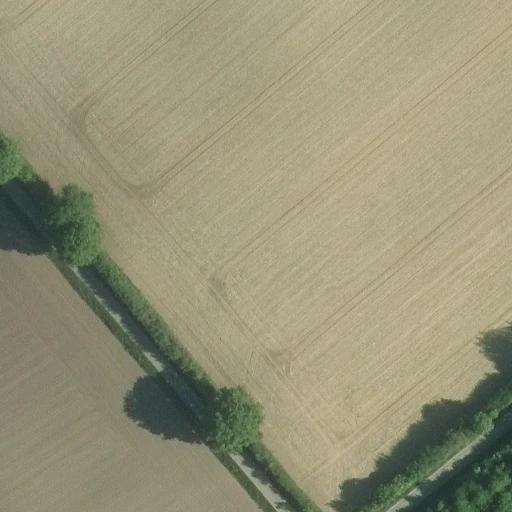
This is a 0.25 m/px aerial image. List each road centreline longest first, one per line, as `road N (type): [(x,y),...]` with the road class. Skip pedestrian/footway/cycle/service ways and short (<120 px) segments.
road 1 (unclassified): [(0,176),(285,511)]
road 2 (unclassified): [(397,511),(511,419)]
